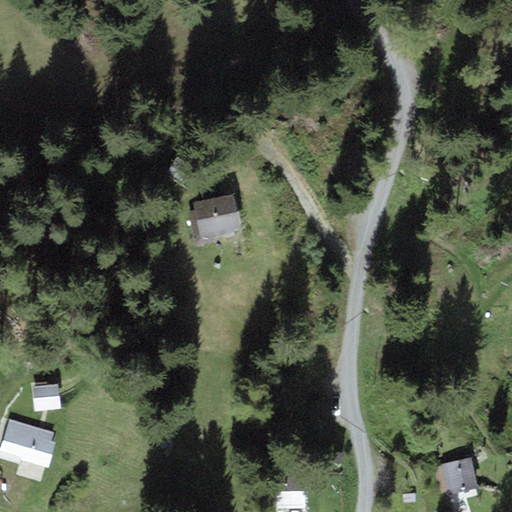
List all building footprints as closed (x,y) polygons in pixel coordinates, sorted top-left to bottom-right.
[(232,194),(192,202),(199,237),(239,230),(232,194)] [(59,383),(32,386),(35,411),(61,408),(59,383)] [(52,431),(9,420),(0,454),(0,458),(20,463),(21,459),(50,467),(57,443),(50,441),(52,431)] [(471,457),(441,465),(449,495),(479,486),(471,457)] [(305,471),(274,472),(275,508),(306,507),(305,471)]
